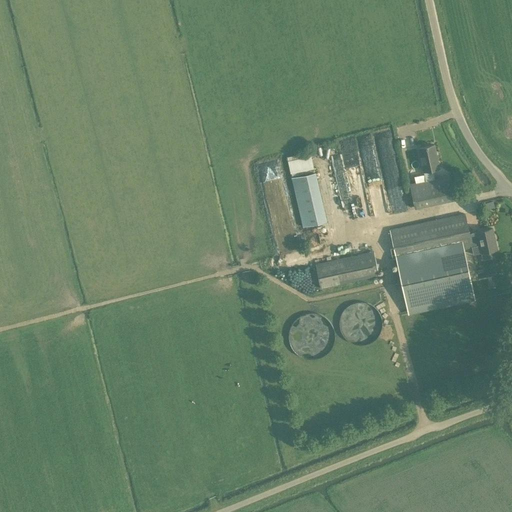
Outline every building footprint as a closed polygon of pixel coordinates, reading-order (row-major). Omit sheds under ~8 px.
[(362,140),(363,149),(374,148),(372,138),(362,140)] [(419,147),(427,180),(409,184),(415,209),(456,200),(450,175),(436,178),(433,169),(440,167),(435,144),(419,147)] [(313,152),(287,157),(290,173),(316,168),(313,152)] [(314,171),(291,177),(303,226),(326,220),(314,171)] [(387,213),(381,178),(371,179),(376,215),(387,213)] [(497,249),(492,228),(476,231),(476,232),(470,233),(464,209),(455,211),(456,215),(389,229),(408,312),(474,298),(464,249),(472,247),(473,254),(480,253),(480,254),(481,253),(482,260),(491,258),(489,251),(497,249)] [(379,275),(374,252),(315,265),(320,288),(379,275)] [(301,271),(297,269),(292,284),(296,286),(301,271)] [(379,310),(354,300),(342,326),(374,340),(384,319),(376,315),(379,310)] [(299,316),(298,342),(305,342),(305,351),(330,351),(330,316),(299,316)]
